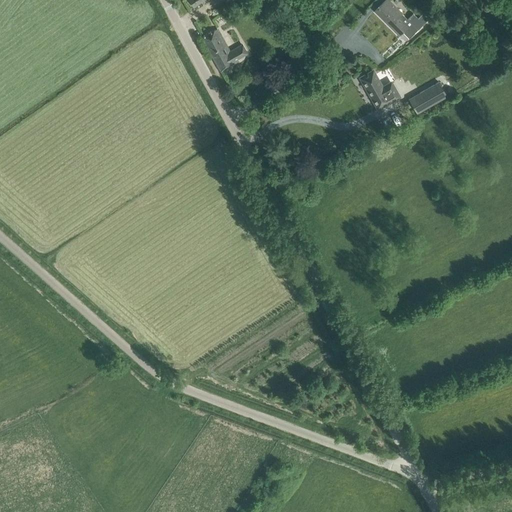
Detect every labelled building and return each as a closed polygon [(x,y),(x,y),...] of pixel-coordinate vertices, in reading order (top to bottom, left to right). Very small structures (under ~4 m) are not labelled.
[(402,13),(388,0),(385,0),(375,11),(399,35),(403,32),(409,38),(428,19),(422,14),(418,18),(413,14),(407,19),(402,13)] [(442,17),(438,12),(430,18),(435,24),(442,17)] [(215,30),(214,31),(205,36),(205,35),(204,35),(204,36),(202,37),(221,71),(239,61),(238,59),(247,54),(242,46),(228,53),(215,30)] [(382,88),(373,71),(368,74),(367,72),(365,73),(366,75),(361,78),(378,107),(398,96),(391,83),(382,88)] [(447,96),(439,82),(420,93),(428,107),(447,96)]
